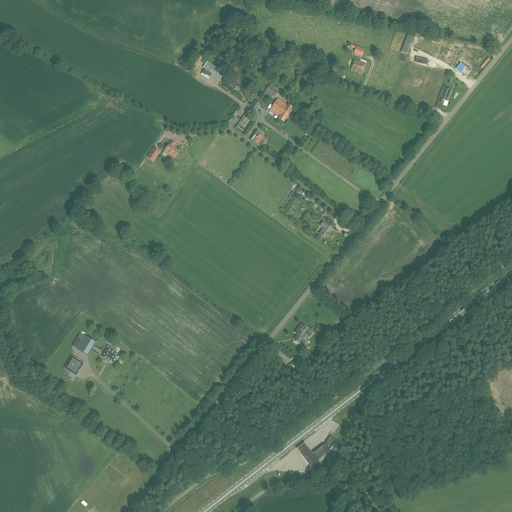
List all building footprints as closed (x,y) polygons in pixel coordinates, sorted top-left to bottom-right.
[(413,36),(408,34),(401,50),(407,53),(413,36)] [(359,47),(352,44),(351,47),(355,49),(354,53),(362,57),(364,52),(363,52),(364,49),(359,47)] [(361,73),(365,63),(354,59),(351,69),(361,73)] [(466,77),(471,71),(461,62),(455,69),(463,74),(466,77)] [(204,69),(220,80),(225,73),(210,63),(204,69)] [(428,80),(421,100),(426,102),(434,83),(428,80)] [(275,97),(278,92),(269,85),(265,90),(275,97)] [(447,101),(451,90),(444,88),(439,102),(443,103),(445,100),(447,101)] [(274,105),(289,115),(293,108),(288,104),(287,105),(278,99),(274,105)] [(255,111),(261,104),(255,100),(250,107),(255,111)] [(289,115),(274,105),(270,110),(279,117),(279,118),(284,121),(289,115)] [(261,134),(258,138),(257,138),(254,142),(261,147),(267,138),(261,134)] [(174,157),(178,151),(173,147),(175,144),(171,141),(165,150),(169,152),(168,153),(174,157)] [(153,161),(159,152),(154,148),(148,157),(153,161)] [(290,161),(294,155),(290,152),(285,158),(290,161)] [(319,204),(311,195),(307,198),(316,207),(319,204)] [(333,221),(336,218),(329,212),(328,213),(325,210),(322,214),(325,217),(326,215),(333,221)] [(333,229),(324,221),(320,225),(323,228),(318,234),(324,239),(326,237),(327,239),(331,234),(329,232),(332,228),(333,229)] [(308,336),(311,332),(307,329),(308,329),(301,324),(294,332),(297,335),(294,339),(299,343),(303,346),(306,342),(302,339),(303,338),(301,337),(305,333),(308,336)] [(88,356),(97,342),(84,335),(76,349),(88,356)] [(113,363),(118,355),(114,352),(115,350),(112,348),(110,350),(106,347),(104,352),(105,353),(102,357),(107,360),(113,363)] [(64,369),(76,376),(84,363),(72,355),(64,369)] [(297,357),(290,364),(294,368),(301,361),(297,357)] [(324,445),(329,451),(337,440),(331,435),(324,445)] [(329,451),(324,445),(313,454),(304,443),(297,449),(315,472),(323,466),(318,460),(329,451)]
